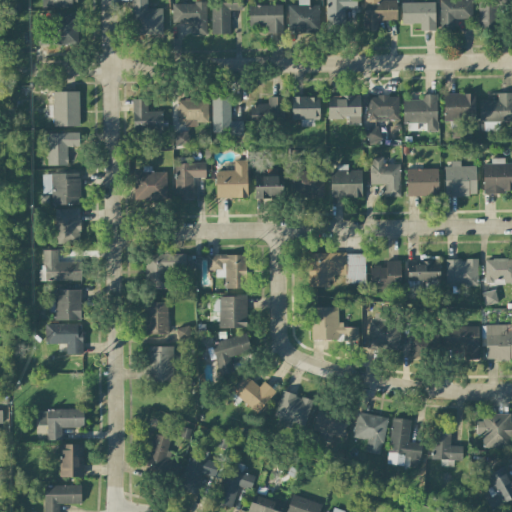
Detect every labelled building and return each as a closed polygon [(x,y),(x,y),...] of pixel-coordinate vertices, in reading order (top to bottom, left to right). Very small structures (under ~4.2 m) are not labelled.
[(75,8),(74,0),(41,0),(41,7),(75,8)] [(146,0),(131,0),(132,35),(162,34),(161,8),(146,8),(146,0)] [(319,31),(318,5),(308,5),(308,0),(297,0),(298,5),(287,5),(288,32),(319,31)] [(325,0),(325,25),(344,26),(344,9),(356,9),(356,0),(325,0)] [(396,20),(395,0),(362,0),(363,31),(377,31),(377,21),(396,20)] [(471,0),(438,0),(439,31),(454,30),(454,19),(472,19),(471,0)] [(500,0),(477,0),(478,29),(501,28),(500,0)] [(205,2),(171,3),(172,22),(191,22),(191,35),(206,34),(205,2)] [(401,24),(420,24),(420,31),(435,30),(435,2),(400,3),(401,24)] [(282,33),(282,5),(248,5),(248,26),(267,26),(267,33),(282,33)] [(76,45),(77,15),(53,15),(52,45),(76,45)] [(47,45),(47,31),(34,31),(34,45),(47,45)] [(53,127),(79,126),(78,91),(52,92),(53,127)] [(474,93),(443,94),(443,121),(474,120),(474,93)] [(511,118),(511,93),(497,93),(496,101),(479,100),(478,122),(511,122),(511,118)] [(403,122),(425,122),(425,131),(437,131),(436,94),(420,94),(420,100),(402,100),(403,122)] [(327,95),(327,119),(348,119),(347,124),(359,125),(360,96),(327,95)] [(398,120),(398,95),(368,96),(368,121),(398,120)] [(229,97),(211,98),(212,132),(230,131),(229,97)] [(283,97),(267,97),(267,104),(248,104),(249,121),(284,120),(283,97)] [(317,97),(291,97),(290,119),(301,119),(300,126),(317,126),(317,97)] [(177,99),(177,124),(208,124),(207,98),(177,99)] [(132,131),(162,131),(162,111),(147,111),(146,99),(132,99),(132,131)] [(365,129),(368,145),(381,143),(378,127),(365,129)] [(465,127),(451,128),(452,137),(466,135),(465,127)] [(188,144),(186,131),(173,133),(175,147),(188,144)] [(47,166),(67,165),(67,147),(78,147),(78,132),(46,133),(47,166)] [(399,164),(383,164),(383,157),(369,157),(370,184),(384,184),(385,197),(400,196),(399,164)] [(483,193),(511,192),(511,163),(504,163),(504,158),(490,158),(490,164),(482,164),(483,193)] [(247,160),(233,160),(233,171),(216,170),(215,197),(246,198),(247,160)] [(205,162),(184,163),(173,163),(174,200),(194,200),(193,178),(205,177),(205,162)] [(443,163),(444,196),(476,195),(475,166),(460,166),(459,163),(443,163)] [(133,199),(165,201),(166,172),(150,171),(150,166),(142,166),(142,174),(134,174),(133,199)] [(329,167),(330,197),(361,197),(361,170),(347,170),(347,166),(329,167)] [(406,169),(406,196),(438,195),(437,169),(406,169)] [(291,171),(290,197),(322,198),(324,172),(291,171)] [(51,205),(80,204),(79,173),(41,174),(42,194),(51,194),(51,205)] [(254,198),(281,198),(282,185),(276,185),(276,176),(254,175),(254,198)] [(79,244),(78,209),(55,209),(56,244),(79,244)] [(81,281),(80,262),(57,262),(57,249),(42,250),(42,281),(81,281)] [(307,254),(307,286),(331,286),(331,275),(346,275),(346,283),(365,283),(365,253),(307,254)] [(185,254),(145,254),(144,288),(166,289),(166,269),(185,270),(185,254)] [(245,254),(205,255),(206,270),(215,270),(215,277),(224,277),(224,288),(245,288),(245,254)] [(511,258),(484,259),(484,283),(511,283),(511,258)] [(477,286),(477,259),(444,260),(445,286),(477,286)] [(400,260),(385,261),(385,265),(370,266),(371,289),(401,288),(400,260)] [(439,280),(439,261),(407,261),(407,281),(439,280)] [(79,289),(54,290),(54,298),(47,298),(48,312),(54,312),(54,320),(80,320),(79,289)] [(481,292),(482,305),(496,303),(495,290),(481,292)] [(167,302),(144,302),(144,334),(167,333),(167,302)] [(311,341),(358,340),(358,327),(339,327),(339,307),(311,307),(311,341)] [(367,349),(399,350),(400,322),(368,321),(367,349)] [(65,355),(81,354),(81,324),(44,324),(45,344),(65,343),(65,355)] [(511,324),(484,325),(485,360),(511,359),(511,324)] [(176,328),(179,341),(191,339),(188,325),(176,328)] [(479,359),(477,326),(449,327),(449,342),(446,342),(446,350),(463,349),(463,359),(479,359)] [(233,370),(230,357),(250,352),(246,333),(210,343),(219,374),(233,370)] [(409,358),(427,358),(427,335),(410,335),(409,358)] [(147,380),(173,379),(172,346),(146,347),(147,380)] [(255,414),(275,393),(263,381),(257,387),(245,375),(230,390),(255,414)] [(273,422),(302,431),(312,400),(282,391),(273,422)] [(311,429),(342,438),(348,415),(317,407),(311,429)] [(37,410),(38,426),(46,425),(46,440),(61,440),(60,428),(83,428),(82,409),(37,410)] [(353,438),(366,440),(365,452),(381,454),(386,416),(356,413),(353,438)] [(482,448),(511,447),(510,414),(482,415),(482,421),(475,421),(476,434),(481,434),(482,448)] [(421,443),(408,442),(410,420),(391,418),(386,464),(419,467),(421,443)] [(432,430),(431,460),(461,460),(462,446),(449,445),(450,430),(432,430)] [(170,438),(153,434),(145,469),(166,474),(171,451),(167,450),(170,438)] [(83,444),(59,444),(58,477),(82,477),(83,444)] [(218,463),(188,454),(178,489),(195,495),(202,474),(214,477),(218,463)] [(491,510),(511,497),(511,481),(503,466),(484,477),(490,487),(481,493),(491,510)] [(231,507),(238,487),(250,491),(254,475),(226,467),(215,502),(231,507)] [(80,485),(43,486),(43,511),(58,511),(58,504),(80,503),(80,485)] [(280,511),(283,505),(254,493),(246,511),(280,511)] [(284,511),(318,511),(321,504),(291,494),(284,511)]
